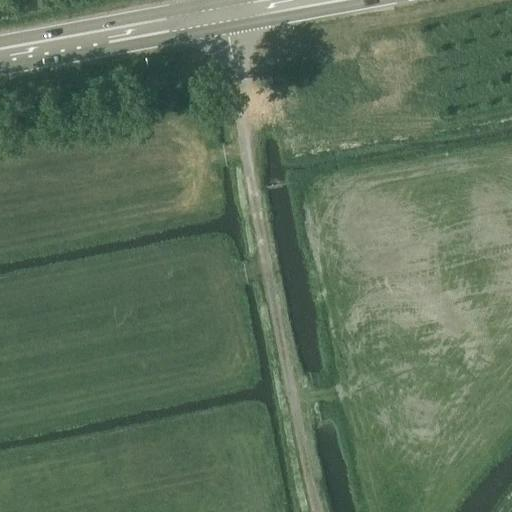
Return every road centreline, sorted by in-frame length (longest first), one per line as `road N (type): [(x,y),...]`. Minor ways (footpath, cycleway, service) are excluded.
road 1 (track): [(320,511),(240,85)]
road 2 (secondary): [(0,55),(227,13)]
